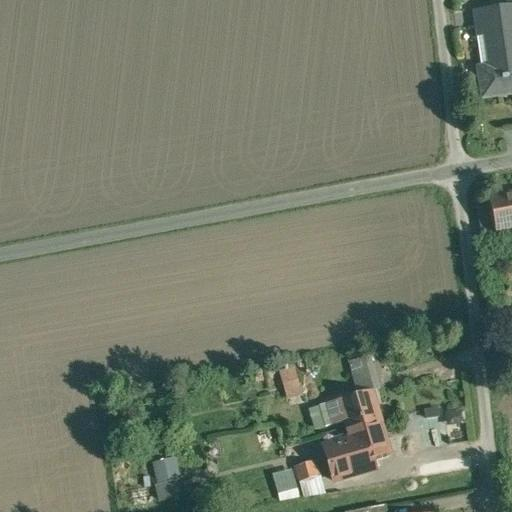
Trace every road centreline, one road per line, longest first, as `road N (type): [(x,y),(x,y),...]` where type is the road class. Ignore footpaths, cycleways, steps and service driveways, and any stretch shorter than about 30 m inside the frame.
road 1 (residential): [(0,248),(460,162)]
road 2 (residential): [(511,511),(460,162)]
road 3 (residential): [(460,162),(443,0)]
